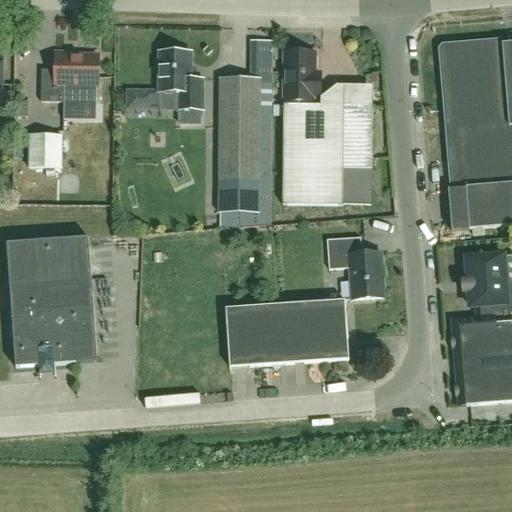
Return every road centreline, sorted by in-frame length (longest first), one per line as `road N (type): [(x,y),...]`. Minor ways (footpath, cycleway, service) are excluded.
road 1 (unclassified): [(0,427),(375,401),(412,385),(419,353),(394,9)]
road 2 (unclassified): [(394,9),(0,0)]
